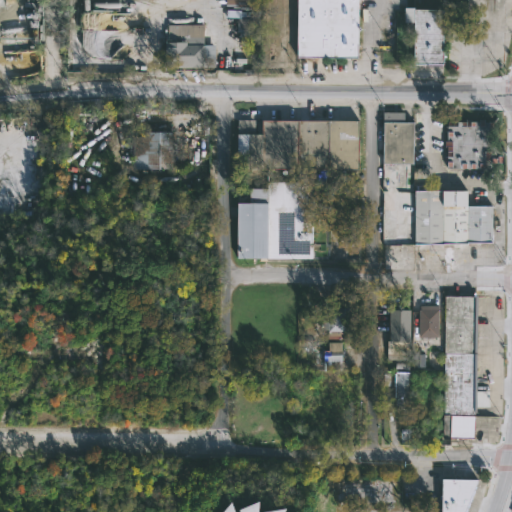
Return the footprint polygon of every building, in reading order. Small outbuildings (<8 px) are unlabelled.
[(363,0),(363,57),(301,56),(301,0),(363,0)] [(417,6),(417,8),(447,9),(446,64),(417,63),(417,22),(407,22),(407,6),(417,6)] [(261,31),(260,50),(253,50),(253,38),(251,38),(251,31),(240,31),(240,17),(262,17),(261,31)] [(206,24),(206,44),(216,44),(217,66),(170,67),(169,24),(206,24)] [(417,121),(416,164),(385,163),(387,121),(385,121),(385,111),(407,112),(407,121),(417,121)] [(362,120),(362,170),(239,168),(240,119),(257,119),(257,133),(266,133),(266,119),(362,120)] [(498,121),(498,146),(506,146),(506,168),(451,168),(451,161),(444,161),(445,121),(498,121)] [(174,169),(134,169),(134,137),(147,137),(147,131),(175,131),(174,169)] [(330,230),(329,243),(332,243),(330,258),(239,257),(240,204),(269,204),(270,183),(316,183),(315,211),(328,212),(329,230),(330,230)] [(472,190),(473,205),(494,205),(495,242),(483,242),(483,245),(476,245),(476,242),(470,242),(470,244),(417,244),(417,190),(472,190)] [(479,296),(478,391),(491,391),(491,406),(478,406),(477,439),(445,438),(447,296),(479,296)] [(441,305),(440,342),(412,341),(411,360),(387,359),(387,341),(391,341),(392,309),(421,311),(422,305),(441,305)] [(351,307),(351,320),(355,320),(355,332),(342,331),(342,339),(329,339),(329,330),(321,330),(322,314),(330,315),(330,307),(351,307)] [(343,344),(343,369),(324,369),(325,350),(330,350),(330,342),(343,342),(343,344)] [(411,408),(396,408),(397,363),(411,363),(411,408)] [(483,480),(469,511),(442,511),(442,479),(483,480)]
